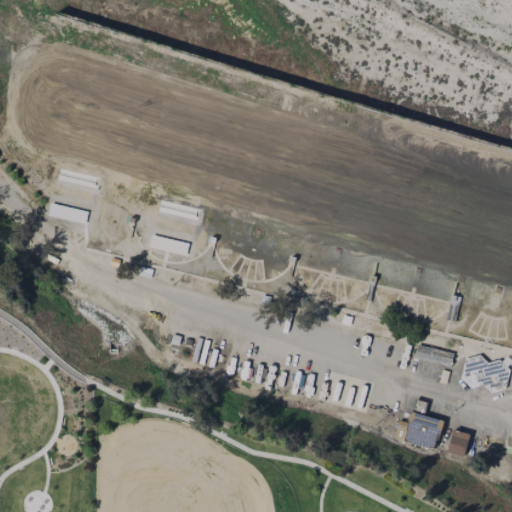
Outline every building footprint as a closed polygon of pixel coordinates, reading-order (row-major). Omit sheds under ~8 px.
[(352,315),(350,326),(338,323),(340,313),(352,315)] [(452,350),(449,363),(415,354),(418,341),(452,350)] [(479,355),(486,363),(495,359),(507,370),(502,388),(488,393),(480,385),(470,389),(457,378),(461,361),(479,355)] [(422,416),(441,424),(435,454),(401,439),(392,437),(396,420),(404,421),(412,400),(426,401),(422,416)] [(468,434),(461,456),(444,451),(451,429),(468,434)]
